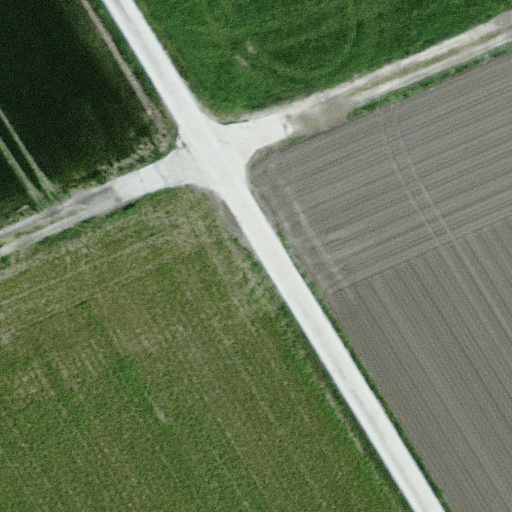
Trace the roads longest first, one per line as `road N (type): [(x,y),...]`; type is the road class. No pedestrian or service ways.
road 1 (track): [(120,0),(432,511)]
road 2 (track): [(511,20),(0,242)]
